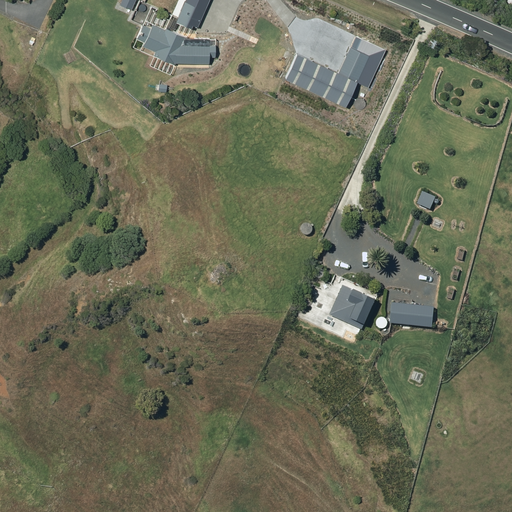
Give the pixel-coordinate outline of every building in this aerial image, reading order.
[(212,38),(187,37),(192,26),(201,29),(210,6),(195,0),(186,0),(178,21),(168,17),(171,11),(143,0),(142,0),(134,21),(143,24),(134,46),(154,54),(150,64),(173,73),(177,62),(211,63),(212,55),(217,55),(217,45),(212,45),(212,38)] [(375,44),(358,35),(339,72),(357,80),(375,44)] [(63,53),(68,66),(80,61),(75,48),(63,53)] [(349,96),(331,87),(327,95),(345,104),(349,96)] [(334,276),(327,293),(314,287),(313,290),(304,286),(291,317),(342,339),(345,332),(361,339),(380,296),(334,276)] [(425,305),(394,302),(391,323),(423,326),(425,305)]
